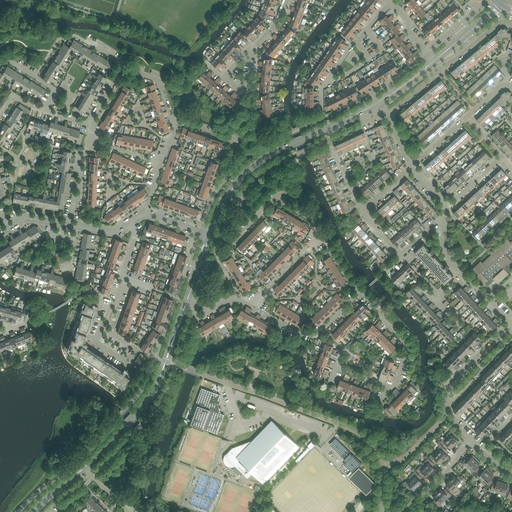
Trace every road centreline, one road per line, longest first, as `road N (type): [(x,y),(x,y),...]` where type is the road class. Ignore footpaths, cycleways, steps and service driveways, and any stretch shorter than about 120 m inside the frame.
road 1 (residential): [(186,302),(210,310),(237,299),(316,336),(361,292)]
road 2 (tertiary): [(230,192),(266,158),(378,102)]
road 3 (residential): [(511,23),(500,22),(386,116)]
road 4 (residential): [(471,442),(445,417),(446,390),(509,324)]
road 5 (residential): [(361,292),(311,220),(281,197),(260,214)]
road 6 (residential): [(409,167),(504,83),(511,85)]
road 7 (tertiary): [(85,466),(145,404),(165,362)]
road 8 (residential): [(126,67),(69,36),(35,77)]
